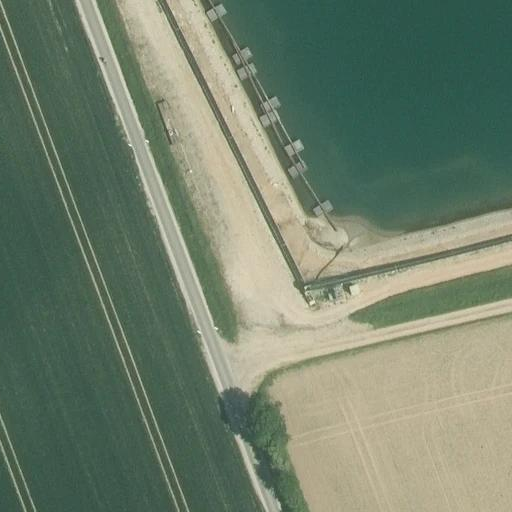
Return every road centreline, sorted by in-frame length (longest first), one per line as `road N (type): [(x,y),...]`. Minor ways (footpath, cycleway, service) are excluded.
road 1 (track): [(88,0),(274,511)]
road 2 (track): [(511,317),(227,384)]
